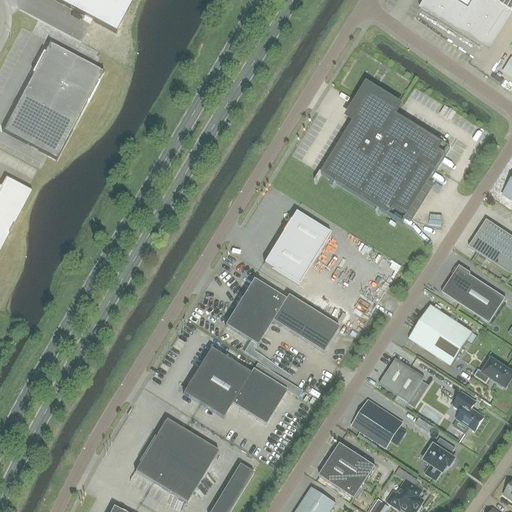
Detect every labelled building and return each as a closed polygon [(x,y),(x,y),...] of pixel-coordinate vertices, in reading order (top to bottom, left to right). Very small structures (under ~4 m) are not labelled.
[(52,0),(116,34),(124,4),(127,0),(52,0)] [(511,14),(511,0),(428,0),(421,11),(481,48),(505,11),(511,14)] [(88,104),(99,84),(98,84),(104,72),(103,72),(103,73),(94,68),(50,45),(51,44),(50,43),(44,55),(43,55),(32,75),(33,75),(2,133),(3,134),(4,133),(48,156),(56,161),(56,162),(87,104),(88,104)] [(361,111),(360,110),(315,183),(316,184),(322,175),(403,225),(450,149),(437,141),(438,140),(382,105),(381,106),(369,99),(361,111)] [(1,187),(0,186),(0,253),(33,192),(6,178),(1,187)] [(331,235),(296,213),(264,264),(299,286),(331,235)] [(511,238),(486,222),(469,248),(479,255),(487,260),(511,276),(511,274),(511,238)] [(482,267),(487,260),(479,255),(475,263),(482,267)] [(443,293),(442,294),(490,325),(506,300),(470,276),(471,275),(470,274),(469,276),(457,268),(452,275),(456,277),(444,294),(443,293)] [(254,281),(225,327),(230,330),(258,347),(273,323),(324,355),(340,329),(288,297),(286,301),(256,282),(254,281)] [(431,307),(409,341),(451,368),(473,334),(431,307)] [(184,393),(183,394),(223,419),(232,406),(266,427),(287,393),(298,399),(302,392),(291,386),(257,364),(253,371),(251,375),(211,350),(210,351),(212,352),(205,365),(204,364),(202,368),(203,369),(197,379),(196,378),(193,382),(185,394),(184,393)] [(408,404),(425,379),(396,361),(380,386),(408,404)] [(511,380),(511,374),(492,361),(484,374),(478,371),(474,377),(486,385),(490,379),(506,389),(511,380)] [(462,413),(457,421),(475,433),(484,419),(470,410),(475,403),(462,394),(454,407),(462,413)] [(369,402),(352,428),(386,450),(391,443),(397,447),(406,434),(399,429),(403,424),(369,402)] [(187,505),(219,453),(184,432),(167,421),(146,456),(135,474),(153,484),(187,505)] [(436,482),(441,473),(443,474),(447,466),(450,468),(454,460),(449,458),(455,449),(440,439),(435,448),(434,448),(425,462),(431,466),(425,474),(436,482)] [(355,501),(376,469),(340,445),(319,478),(355,501)] [(233,509),(254,474),(240,466),(243,469),(216,511),(231,511),(233,509)] [(400,511),(401,511),(404,505),(414,511),(416,511),(423,502),(417,498),(421,492),(407,482),(402,490),(403,491),(399,497),(394,494),(388,503),(400,511)] [(331,511),(336,505),(312,489),(296,511),(331,511)]
